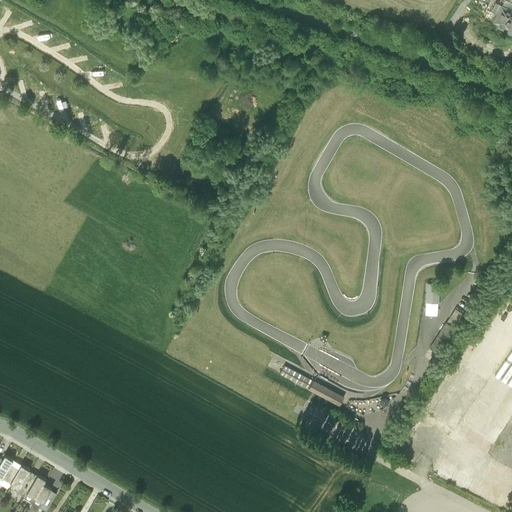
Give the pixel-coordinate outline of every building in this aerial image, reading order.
[(511,0),(490,0),(490,3),(496,5),(493,11),(498,14),(497,16),(502,19),(504,16),(509,19),(508,20),(508,22),(509,23),(510,23),(511,23),(511,22),(511,0)] [(15,55),(22,58),(26,51),(18,47),(15,55)] [(439,284),(428,283),(427,294),(438,295),(439,284)] [(453,326),(446,322),(430,348),(436,352),(453,326)] [(446,345),(443,342),(437,352),(440,354),(446,345)] [(284,365),(279,373),(304,386),(309,378),(284,365)] [(313,380),(309,389),(339,405),(343,396),(313,380)] [(2,458),(0,461),(0,475),(10,482),(18,468),(10,463),(13,459),(5,454),(2,458)] [(24,496),(26,492),(35,478),(27,473),(29,469),(21,464),(18,468),(10,482),(17,486),(15,490),(24,496)] [(46,479),(37,473),(35,478),(23,497),(46,510),(55,494),(50,490),(51,488),(43,483),(46,479)]
